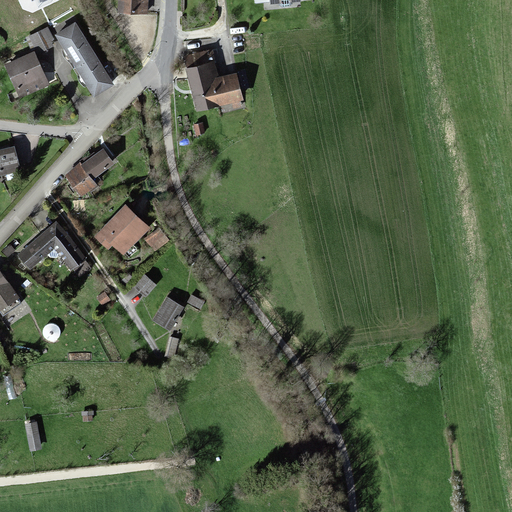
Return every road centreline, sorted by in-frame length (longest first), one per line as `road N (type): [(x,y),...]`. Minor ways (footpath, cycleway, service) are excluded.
road 1 (track): [(156,63),(179,191),(216,268),(329,436),(344,511)]
road 2 (residential): [(159,361),(41,188)]
road 3 (unclassified): [(170,0),(165,48),(90,134)]
